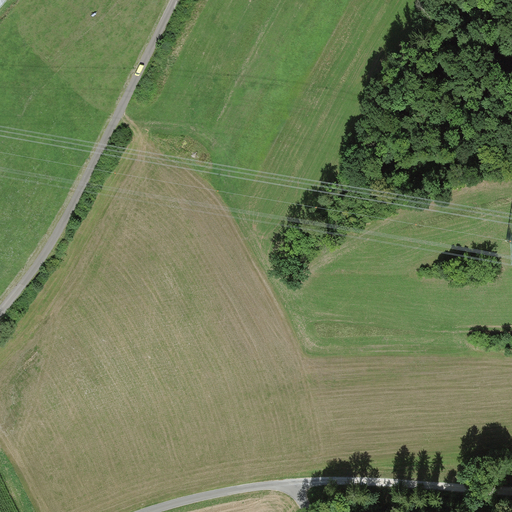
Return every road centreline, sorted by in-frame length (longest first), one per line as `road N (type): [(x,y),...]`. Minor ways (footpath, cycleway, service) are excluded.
road 1 (track): [(0,310),(64,218),(174,0)]
road 2 (track): [(290,486),(362,480),(511,492)]
road 3 (unclassified): [(290,486),(146,511)]
